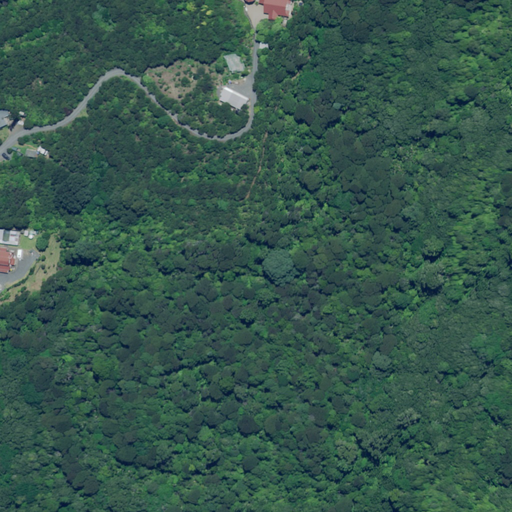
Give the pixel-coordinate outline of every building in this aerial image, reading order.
[(250,0),(251,0),(252,1),(253,2),(256,1),(257,1),(258,0),(261,0),(261,3),(266,4),(265,13),(270,14),(269,19),(278,21),(279,15),(290,17),(293,0),(250,0)] [(271,49),(271,39),(262,39),(262,49),(271,49)] [(250,99),(235,91),(229,103),(244,111),(250,99)] [(11,115),(8,108),(0,111),(0,123),(2,128),(9,124),(6,117),(11,115)] [(38,151),(27,150),(26,158),(38,159),(38,151)] [(21,231),(5,229),(4,243),(19,245),(21,231)] [(7,249),(1,248),(0,253),(0,269),(11,271),(14,252),(7,252),(7,249)]
